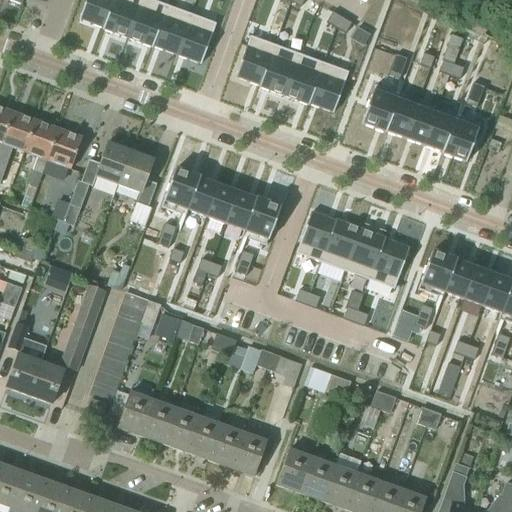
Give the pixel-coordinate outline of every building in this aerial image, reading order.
[(85,0),(78,21),(89,25),(101,30),(102,30),(113,0),(85,0)] [(101,30),(101,31),(126,41),(140,0),(113,0),(102,30),(101,30)] [(144,0),(140,0),(126,41),(151,50),(151,49),(151,48),(166,8),(144,0)] [(291,0),(290,4),(299,9),(304,0),(291,0)] [(511,13),(511,0),(505,0),(497,14),(509,20),(511,13)] [(175,57),(189,17),(166,8),(151,48),(151,49),(175,57)] [(331,14),(325,25),(334,30),(341,20),(331,14)] [(189,17),(175,57),(199,66),(214,26),(189,17)] [(341,20),(334,30),(344,36),(350,25),(341,20)] [(416,41),(433,48),(440,30),(423,23),(416,41)] [(305,57),(325,64),(335,36),(315,29),(305,57)] [(469,37),(464,52),(486,59),(491,44),(469,37)] [(450,38),(441,62),(442,63),(451,66),(460,42),(450,38)] [(249,39),(234,79),(258,88),(259,88),(274,48),(249,39)] [(258,88),(257,89),(282,98),(298,57),(274,48),(259,88),(258,88)] [(422,56),(418,67),(429,71),(433,59),(422,56)] [(298,57),(282,98),(307,107),(308,106),(307,106),(322,65),(298,57)] [(394,57),(391,67),(402,71),(406,61),(394,57)] [(442,63),(437,74),(448,78),(452,67),(451,66),(442,63)] [(322,65),(307,106),(308,106),(332,115),(347,75),(322,65)] [(391,67),(387,78),(398,82),(402,71),(391,67)] [(452,67),(448,78),(458,82),(463,70),(452,67)] [(479,81),(498,85),(501,74),(481,70),(479,81)] [(472,85),(468,96),(479,100),(483,89),(472,85)] [(374,88),(359,126),(384,135),(385,134),(396,102),(399,97),(374,88)] [(468,96),(464,106),(475,110),(479,100),(468,96)] [(396,102),(385,134),(403,141),(415,109),(396,102)] [(415,109),(403,141),(422,148),(433,116),(415,109)] [(0,146),(11,116),(0,112),(0,146)] [(0,146),(0,180),(11,150),(23,154),(34,125),(11,116),(0,146)] [(433,116),(422,148),(440,155),(452,123),(433,116)] [(440,155),(440,156),(464,165),(479,126),(454,117),(452,123),(440,155)] [(34,125),(23,154),(36,159),(32,172),(31,172),(28,186),(36,190),(36,189),(41,175),(42,174),(56,133),(34,125)] [(42,174),(41,175),(62,183),(67,170),(69,171),(80,141),(56,133),(42,174)] [(490,142),(486,151),(496,155),(500,146),(490,142)] [(79,184),(79,185),(87,188),(90,189),(93,180),(115,188),(128,153),(106,145),(98,166),(87,162),(79,184)] [(128,153),(115,188),(138,196),(135,204),(147,209),(154,187),(142,182),(150,162),(128,153)] [(174,171),(160,210),(185,219),(187,213),(198,181),(199,180),(174,171)] [(198,181),(187,213),(205,220),(217,188),(198,181)] [(75,188),(68,207),(79,211),(86,192),(75,188)] [(217,188),(205,220),(223,226),(235,195),(217,188)] [(235,195),(223,226),(242,233),(254,201),(235,195)] [(242,233),(240,239),(265,248),(279,209),(254,200),(254,201),(242,233)] [(135,205),(128,223),(143,229),(150,210),(149,209),(147,209),(135,204),(135,205)] [(309,215),(294,256),(319,265),(334,224),(333,224),(309,215)] [(334,224),(319,265),(343,274),(359,232),(334,223),(333,224),(334,224)] [(163,226),(159,236),(171,240),(174,230),(163,226)] [(359,232),(343,274),(368,282),(383,242),(384,241),(359,232)] [(159,236),(156,247),(167,251),(171,240),(159,236)] [(21,240),(17,251),(33,256),(37,246),(21,240)] [(383,242),(368,282),(393,292),(407,251),(383,242)] [(33,256),(17,251),(13,260),(29,266),(33,256)] [(172,251),(168,262),(178,266),(182,255),(172,251)] [(241,253),(237,264),(248,268),(252,257),(241,253)] [(430,253),(416,292),(441,301),(443,295),(455,263),(455,262),(430,253)] [(199,261),(195,272),(206,276),(210,265),(199,261)] [(455,263),(443,295),(462,302),(474,270),(455,263)] [(237,264),(233,274),(244,278),(248,268),(237,264)] [(210,265),(206,276),(216,280),(220,269),(210,265)] [(127,269),(120,267),(117,275),(110,273),(105,287),(119,292),(127,269)] [(42,287),(64,295),(71,276),(49,268),(42,287)] [(474,270),(462,302),(480,309),(492,277),(474,270)] [(22,287),(25,279),(9,274),(7,281),(22,287)] [(492,277),(480,309),(499,316),(510,284),(492,277)] [(499,316),(497,321),(511,326),(511,282),(511,283),(510,284),(499,316)] [(1,294),(0,296),(16,301),(20,291),(4,285),(1,294)] [(298,292),(293,303),(304,307),(308,296),(298,292)] [(16,301),(0,296),(0,306),(13,311),(16,301)] [(308,296),(304,307),(314,311),(319,300),(308,296)] [(150,331),(158,308),(147,303),(139,327),(150,331)] [(420,307),(416,317),(428,322),(431,311),(420,307)] [(79,309),(58,368),(74,374),(95,317),(95,316),(79,309)] [(346,310),(341,321),(352,325),(356,313),(346,310)] [(356,313),(352,325),(363,329),(367,317),(356,313)] [(172,344),(179,323),(161,316),(153,337),(172,344)] [(416,317),(412,328),(424,332),(428,322),(416,317)] [(15,327),(7,350),(18,354),(26,331),(15,327)] [(201,332),(192,328),(186,344),(195,348),(201,332)] [(428,333),(424,345),(435,349),(439,337),(428,333)] [(233,348),(235,343),(215,336),(209,352),(228,359),(233,348)] [(497,336),(493,347),(504,351),(508,340),(497,336)] [(18,354),(5,392),(27,400),(39,366),(44,349),(23,341),(22,342),(18,354)] [(456,343),(452,355),(462,359),(466,347),(456,343)] [(466,347),(462,359),(473,363),(477,351),(466,347)] [(493,347),(489,357),(501,361),(504,351),(493,347)] [(246,348),(237,372),(251,377),(254,369),(263,372),(268,356),(246,348)] [(279,359),(268,356),(263,372),(273,376),(279,359)] [(39,366),(27,400),(49,407),(61,374),(39,366)] [(446,366),(442,380),(452,384),(457,369),(446,366)] [(331,396),(337,380),(329,377),(323,393),(331,396)] [(337,380),(331,396),(343,401),(349,385),(337,380)] [(442,404),(447,391),(433,387),(429,399),(442,404)] [(365,409),(359,427),(371,432),(378,413),(384,397),(374,394),(373,396),(373,398),(369,410),(365,409)] [(138,440),(150,404),(127,396),(115,432),(138,440)] [(384,397),(378,413),(388,416),(394,401),(384,397)] [(84,416),(98,421),(100,422),(104,408),(89,403),(84,416)] [(160,448),(173,412),(150,404),(138,440),(160,448)] [(422,429),(428,413),(420,410),(414,426),(422,429)] [(183,455),(195,420),(173,412),(160,448),(183,455)] [(428,413),(422,429),(424,430),(434,433),(436,426),(439,418),(440,417),(428,413)] [(205,463),(218,428),(195,420),(183,455),(205,463)] [(218,428),(205,463),(228,471),(240,436),(218,428)] [(240,436),(228,471),(251,479),(263,444),(240,436)] [(511,444),(499,440),(495,451),(501,453),(509,450),(511,444)] [(285,452),(273,487),(296,495),(309,460),(285,452)] [(331,468),(319,503),(342,511),(354,476),(359,463),(338,456),(334,469),(331,468)] [(319,503),(331,468),(309,460),(296,495),(319,503)] [(436,511),(471,511),(461,508),(461,488),(467,471),(453,465),(436,511)] [(0,468),(0,507),(10,511),(22,477),(12,473),(11,478),(0,474),(0,470),(0,469),(0,468)] [(354,476),(342,511),(343,511),(366,511),(377,484),(354,476)] [(23,477),(22,477),(10,511),(12,511),(34,511),(43,489),(44,485),(35,481),(33,486),(21,482),(23,477)] [(377,484),(366,511),(392,511),(399,492),(377,484)] [(510,511),(511,509),(511,487),(504,485),(497,504),(495,503),(486,511),(471,511),(510,511)] [(34,511),(60,511),(65,498),(66,498),(68,493),(67,493),(57,489),(56,494),(43,489),(34,511)] [(419,511),(423,501),(399,492),(392,511),(419,511)] [(60,511),(85,511),(88,506),(90,501),(89,501),(80,497),(78,502),(66,498),(65,498),(60,511)]
